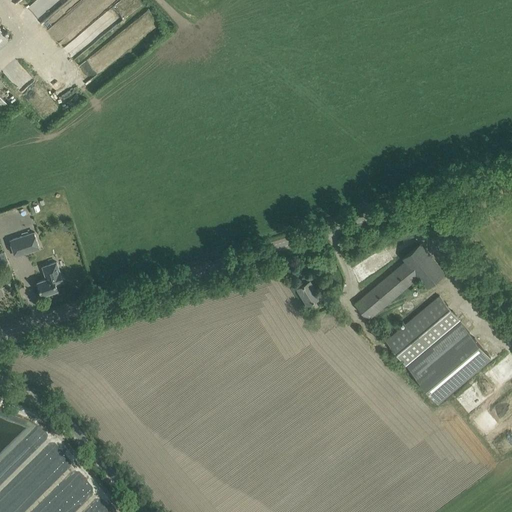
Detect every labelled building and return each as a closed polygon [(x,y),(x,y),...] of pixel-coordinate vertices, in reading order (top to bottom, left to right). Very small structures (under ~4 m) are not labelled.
[(76,67),(85,76),(129,53),(118,42),(123,39),(119,32),(128,23),(130,26),(133,30),(135,33),(146,27),(138,35),(142,39),(159,22),(154,14),(149,8),(145,11),(146,13),(141,18),(138,20),(135,15),(144,7),(140,0),(121,0),(106,8),(102,4),(62,41),(76,67)] [(0,46),(9,39),(0,28),(0,46)] [(10,239),(15,256),(40,248),(35,231),(10,239)] [(355,303),(361,311),(368,318),(418,277),(426,286),(444,271),(421,243),(403,258),(405,261),(355,303)] [(0,267),(10,264),(4,251),(0,252),(0,267)] [(42,266),(44,271),(46,279),(38,281),(42,295),(58,290),(56,285),(65,282),(57,261),(42,266)] [(297,287),(303,296),(307,304),(320,296),(310,280),(297,287)] [(386,341),(437,402),(490,357),(439,296),(386,341)]
